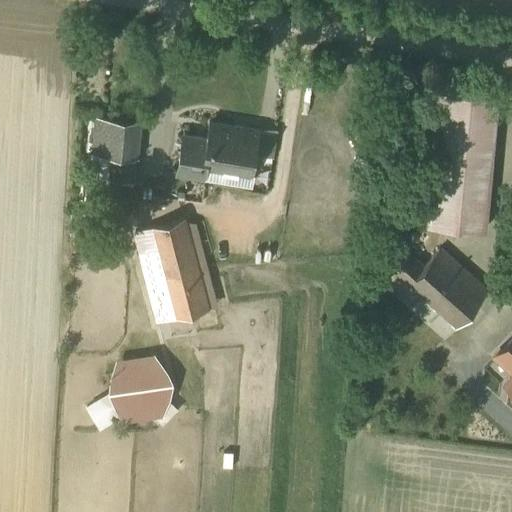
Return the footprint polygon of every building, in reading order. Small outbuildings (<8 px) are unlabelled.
[(506,99),(440,93),(429,225),(495,231),(506,99)] [(136,186),(144,122),(102,118),(98,157),(114,159),(111,183),(136,186)] [(215,143),(188,138),(180,179),(210,185),(214,167),(259,176),(268,133),(219,123),(215,143)] [(411,177),(407,175),(399,174),(391,175),(385,179),(380,184),(377,191),(377,199),(380,206),(384,212),(389,215),(396,217),(402,217),(410,215),(414,211),(419,205),(421,197),(420,189),(417,183),(411,177)] [(189,219),(151,230),(179,326),(217,315),(189,219)] [(409,253),(379,285),(444,345),(493,294),(441,246),(423,266),(409,253)] [(511,339),(494,359),(511,374),(511,378),(501,390),(511,399),(511,339)] [(141,355),(135,356),(126,361),(118,372),(115,382),(118,396),(124,405),(131,410),(141,413),(150,413),(160,409),(168,402),(173,393),(174,384),(173,374),(168,365),(160,359),(151,355),(141,355)]
